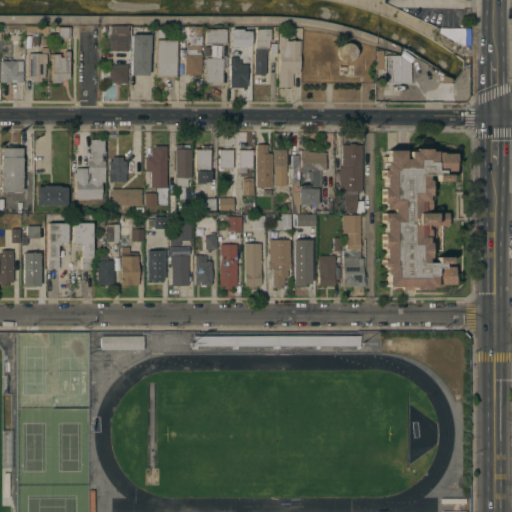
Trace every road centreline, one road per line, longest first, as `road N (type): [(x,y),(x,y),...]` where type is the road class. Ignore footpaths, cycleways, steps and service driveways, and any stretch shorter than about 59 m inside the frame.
road 1 (residential): [(0,316),(495,319)]
road 2 (tertiary): [(0,115),(494,115)]
road 3 (primary): [(495,319),(494,115)]
road 4 (primary): [(493,511),(496,345)]
